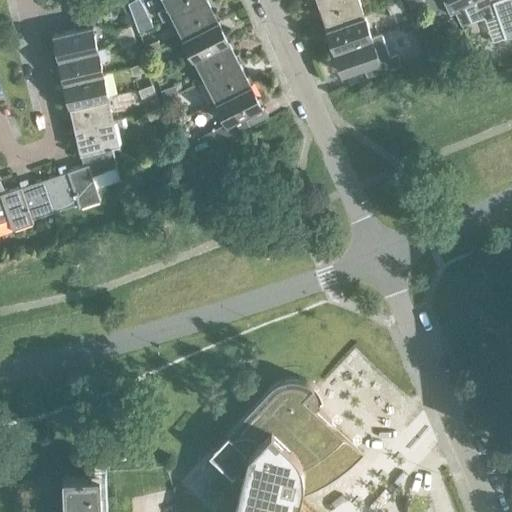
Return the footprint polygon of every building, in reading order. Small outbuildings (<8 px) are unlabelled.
[(164,0),(167,5),(158,10),(163,20),(200,0),(164,0)] [(183,36),(219,17),(210,0),(200,0),(172,15),(183,36)] [(360,0),(328,0),(319,3),(327,26),(365,12),(360,0)] [(401,0),(399,0),(387,5),(390,13),(405,8),(401,0)] [(443,0),(450,15),(459,10),(456,4),(462,1),(464,0),(443,0)] [(511,0),(464,0),(462,1),(471,21),(497,12),(505,36),(511,33),(511,0)] [(73,17),(98,13),(95,1),(71,6),(73,17)] [(365,12),(327,26),(335,48),(372,35),(365,12)] [(98,13),(73,17),(76,28),(54,33),(59,57),(98,48),(94,25),(100,23),(98,13)] [(150,17),(136,22),(139,30),(153,25),(150,17)] [(219,17),(183,36),(194,57),(230,38),(219,17)] [(119,37),(133,32),(130,24),(116,29),(119,37)] [(133,32),(119,37),(122,45),(136,40),(133,32)] [(380,32),(372,35),(335,48),(343,72),(364,65),(367,76),(401,65),(397,53),(389,56),(380,32)] [(230,38),(194,57),(205,78),(241,60),(230,38)] [(158,39),(144,44),(147,53),(161,47),(158,39)] [(108,58),(106,46),(99,48),(98,48),(59,57),(64,81),(65,81),(104,72),(105,71),(102,59),(108,58)] [(241,60),(205,78),(216,100),(252,82),(252,81),(241,60)] [(147,69),(144,61),(130,66),(133,74),(147,69)] [(167,61),(153,67),(156,75),(170,70),(167,61)] [(104,72),(65,81),(70,104),(109,95),(104,72)] [(209,144),(248,124),(266,114),(261,104),(263,103),(252,82),(216,100),(215,100),(226,122),(203,133),(209,144)] [(156,91),(153,83),(138,88),(142,97),(156,91)] [(175,84),(161,89),(164,98),(178,92),(175,84)] [(75,127),(114,118),(109,95),(70,104),(75,127)] [(150,119),(164,114),(161,105),(147,111),(150,119)] [(183,106),(169,112),(173,120),(187,115),(183,106)] [(86,150),(113,144),(120,143),(117,133),(125,131),(122,116),(114,118),(75,127),(81,152),(86,150)] [(68,170),(45,178),(55,210),(78,202),(80,206),(101,198),(97,187),(120,179),(113,144),(86,150),(89,162),(67,169),(68,170)] [(55,210),(45,178),(22,186),(21,185),(5,190),(0,178),(0,221),(9,219),(13,228),(34,221),(33,217),(55,210)] [(315,511),(300,497),(301,494),(319,486),(335,476),(350,464),(364,451),(315,405),(324,400),(321,392),(317,386),(312,381),(306,377),(299,375),(291,375),(284,376),(277,379),(275,381),(271,384),(210,449),(233,470),(236,467),(245,470),(235,511),(315,511)] [(83,470),(64,471),(65,511),(103,511),(102,482),(102,470),(83,470)]
